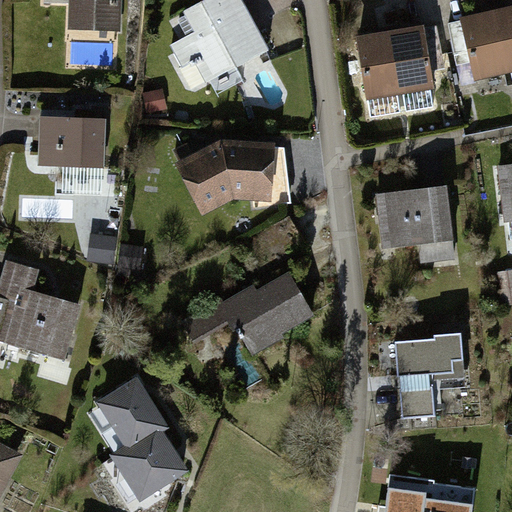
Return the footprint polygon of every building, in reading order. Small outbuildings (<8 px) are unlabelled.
[(46,0),(47,3),(74,4),(74,23),(119,24),(120,0),(46,0)] [(198,33),(173,45),(184,66),(182,68),(191,86),(197,88),(238,65),(239,67),(270,50),(243,0),(208,0),(187,11),(198,33)] [(511,8),(495,13),(508,71),(511,69),(511,8)] [(508,71),(495,13),(450,24),(457,53),(470,51),(477,78),(508,71)] [(438,27),(393,33),(403,91),(405,91),(408,111),(434,107),(432,87),(434,85),(430,58),(443,56),(438,27)] [(403,91),(393,33),(360,38),(364,59),(362,59),(373,117),(402,112),(399,92),(403,91)] [(165,109),(159,91),(145,95),(151,114),(165,109)] [(80,120),(43,118),(42,152),(59,153),(58,165),(105,168),(107,120),(109,121),(110,108),(94,107),(94,111),(81,110),(80,120)] [(183,166),(182,166),(205,211),(236,195),(271,197),(274,148),(224,144),(196,159),(189,146),(176,152),(183,166)] [(280,192),(293,192),(291,148),(278,148),(280,192)] [(511,167),(501,168),(506,220),(509,220),(511,240),(511,239),(511,167)] [(414,192),(379,197),(382,223),(392,221),(395,245),(422,242),(424,262),(455,258),(452,238),(454,237),(448,187),(414,191),(414,192)] [(288,219),(243,245),(261,275),(305,249),(288,219)] [(138,248),(123,246),(120,273),(132,274),(133,267),(135,268),(138,248)] [(0,292),(0,343),(1,339),(66,359),(81,306),(48,296),(48,297),(34,293),(39,270),(9,261),(0,292)] [(511,272),(501,274),(503,289),(511,287),(511,272)] [(282,333),(313,315),(291,275),(248,300),(245,294),(227,304),(241,329),(238,330),(243,339),(246,337),(255,352),(284,336),(282,333)] [(511,287),(503,289),(506,304),(511,302),(511,287)] [(216,320),(227,314),(220,301),(209,307),(216,320)] [(465,359),(463,333),(436,335),(436,339),(397,342),(400,377),(434,374),(435,386),(400,389),(403,419),(437,416),(435,388),(456,386),(454,360),(465,359)] [(133,376),(99,398),(126,441),(128,444),(162,423),(165,427),(171,423),(139,373),(133,376)] [(128,444),(126,441),(111,450),(141,497),(190,467),(165,427),(162,423),(128,444)] [(0,491),(19,456),(0,446),(0,491)] [(436,482),(392,475),(386,511),(473,511),(476,493),(435,487),(436,482)]
